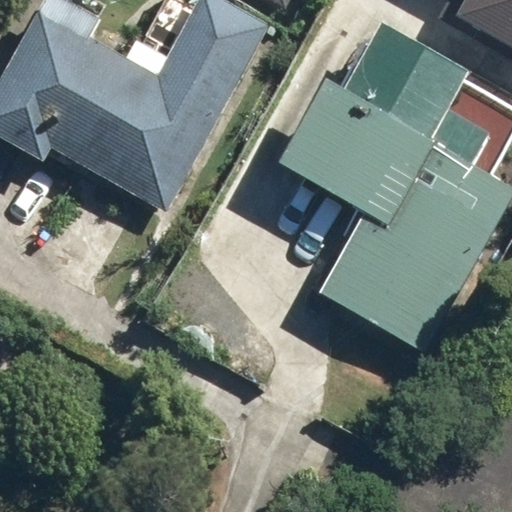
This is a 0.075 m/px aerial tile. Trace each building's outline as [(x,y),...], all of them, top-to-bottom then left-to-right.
[(107,27),(57,0),(48,0),(0,88),(0,145),(55,176),(64,158),(172,217),(271,36),(204,0),(170,0),(132,70),(95,50),(107,27)] [(248,0),(287,22),(299,0),(248,0)] [(511,0),(474,0),(458,33),(511,59),(511,0)] [(511,189),(495,179),(511,148),(511,110),(475,89),(481,79),(390,28),(350,98),(330,87),(279,179),(367,228),(323,306),(429,365),(511,216),(511,189)] [(0,415),(41,354),(0,327),(0,415)]
